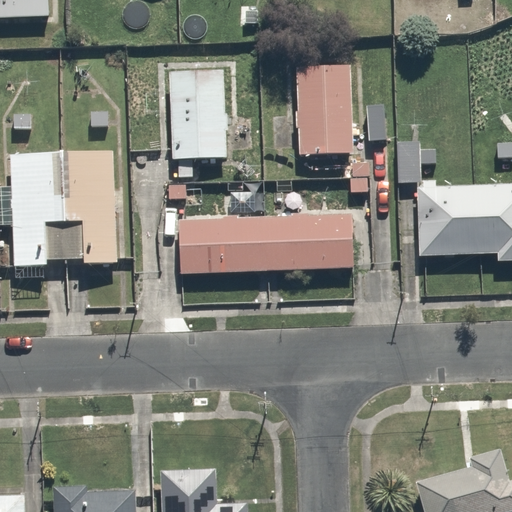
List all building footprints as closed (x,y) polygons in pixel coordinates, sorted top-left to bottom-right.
[(54,0),(0,0),(0,20),(55,19),(54,0)] [(360,69),(305,67),(302,157),(358,159),(360,69)] [(228,85),(174,84),(173,165),(227,165),(228,85)] [(420,145),(401,144),(400,182),(419,183),(420,145)] [(511,144),(499,145),(499,160),(511,159),(511,144)] [(51,269),(50,257),(91,256),(91,265),(123,265),(120,151),(14,154),(17,270),(51,269)] [(371,169),(354,168),(353,194),(370,195),(371,169)] [(511,189),(425,193),(428,261),(511,257),(511,189)] [(353,220),(180,221),(181,278),(354,276),(353,220)] [(511,511),(511,464),(505,448),(413,489),(422,511),(511,511)] [(223,476),(168,476),(168,511),(249,511),(250,511),(223,511),(223,476)] [(140,511),(140,487),(59,490),(60,511),(140,511)] [(28,511),(28,495),(0,495),(0,511),(28,511)]
